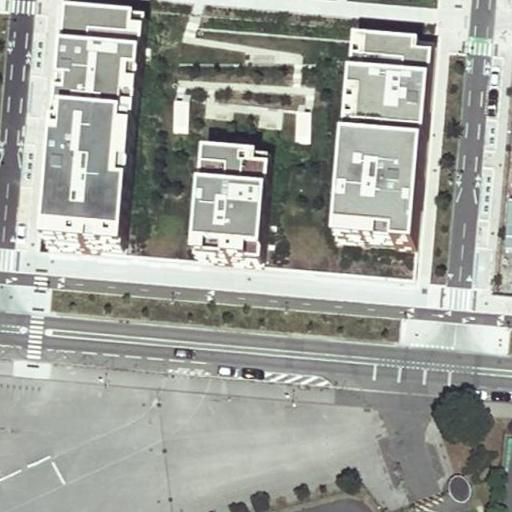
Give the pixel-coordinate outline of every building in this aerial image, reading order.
[(75,40),(69,115),(153,121),(160,23),(77,17),(75,40)] [(445,47),(363,39),(354,139),(436,147),(445,47)] [(187,136),(197,109),(180,103),(170,130),(187,136)] [(153,121),(69,115),(58,252),(141,259),(153,121)] [(436,147),(354,139),(344,248),(426,255),(436,147)] [(284,157),(216,153),(209,267),(277,271),(284,157)] [(466,485),(464,482),(461,481),(458,481),(454,481),(452,483),(449,485),(448,488),(448,491),(448,495),(450,498),(453,500),(456,501),(460,501),(463,500),(466,498),(468,495),(468,491),(468,487),(466,485)]
